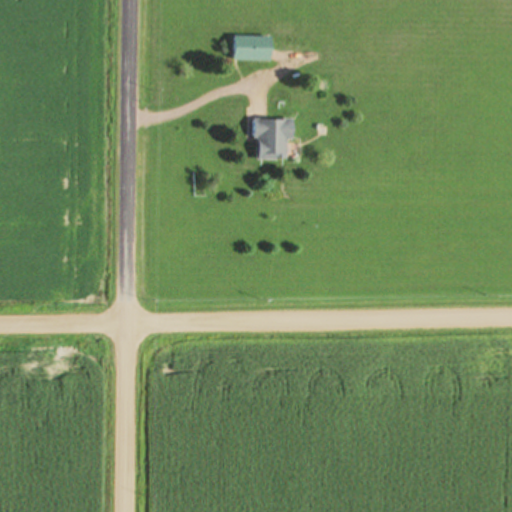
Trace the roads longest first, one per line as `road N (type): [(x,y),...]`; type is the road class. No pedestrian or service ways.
road 1 (residential): [(511,323),(0,324)]
road 2 (residential): [(127,322),(131,0)]
road 3 (residential): [(125,511),(127,322)]
